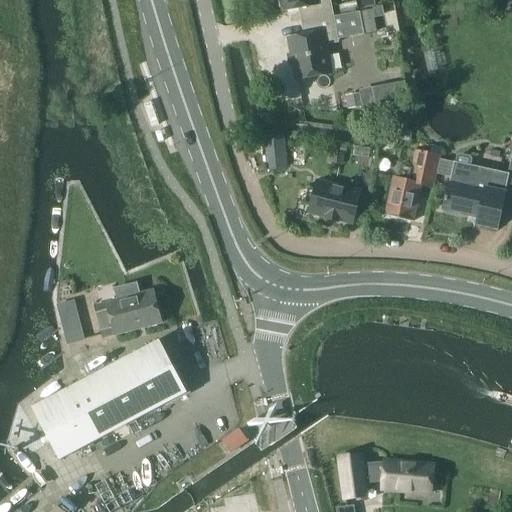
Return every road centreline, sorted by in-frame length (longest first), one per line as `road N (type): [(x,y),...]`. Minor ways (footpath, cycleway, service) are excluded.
road 1 (residential): [(511,271),(480,260),(306,247),(279,236),(255,201),(234,142),(201,0)]
road 2 (secondary): [(280,286),(245,261),(168,63),(152,0)]
road 3 (secondary): [(511,307),(392,286),(280,286)]
road 4 (tertiary): [(308,511),(267,346),(280,286)]
